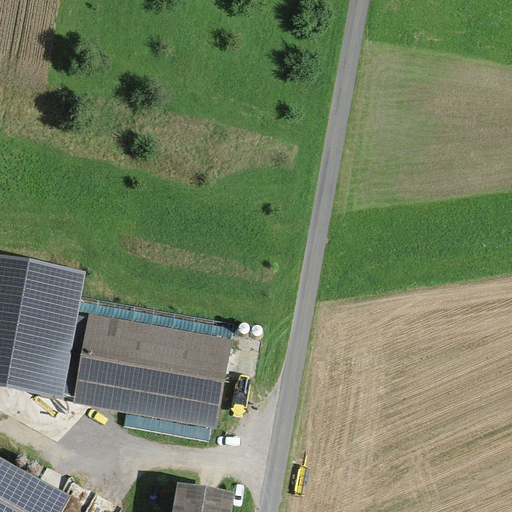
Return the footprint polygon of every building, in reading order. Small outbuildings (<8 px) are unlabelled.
[(53,331),(56,295),(38,294),(35,329),(53,331)] [(56,330),(81,331),(82,296),(58,295),(56,330)] [(233,343),(89,317),(73,406),(217,432),(233,343)] [(63,511),(71,498),(0,459),(0,511),(63,511)] [(233,511),(235,504),(178,494),(175,511),(233,511)]
